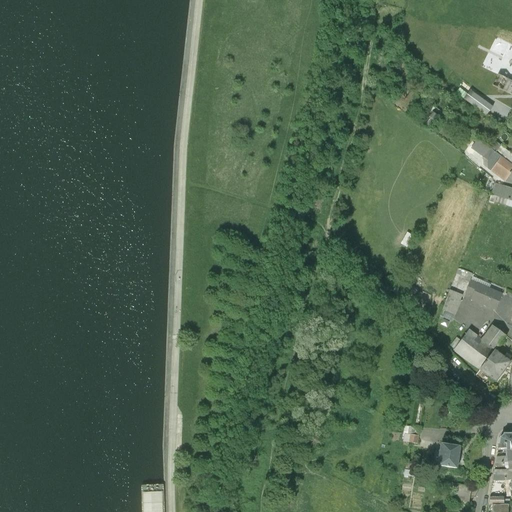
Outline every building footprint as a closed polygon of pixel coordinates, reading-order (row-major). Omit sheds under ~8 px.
[(511,83),(496,76),(491,86),(510,96),(511,92),(511,83)] [(469,92),(463,101),(485,117),(488,113),(492,108),(469,92)] [(436,117),(434,120),(440,124),(442,122),(445,125),(449,120),(439,112),(435,109),(430,104),(425,111),(425,112),(420,118),(424,122),(431,113),(436,117)] [(431,113),(424,122),(420,125),(426,129),(434,120),(436,117),(431,113)] [(489,150),(486,148),(476,141),(470,150),(482,158),(482,167),(486,170),(489,173),(500,158),(489,150)] [(489,150),(500,158),(511,167),(511,165),(511,156),(499,147),(497,149),(489,144),(486,148),(489,150)] [(500,158),(489,173),(504,183),(510,175),(508,173),(511,167),(511,166),(511,167),(500,158)] [(492,190),(490,196),(511,202),(511,189),(493,184),(492,190)] [(511,202),(490,196),(488,202),(494,204),(511,208),(511,202)] [(415,242),(413,248),(418,250),(421,244),(419,243),(421,240),(418,237),(415,242)] [(401,273),(395,283),(405,290),(400,297),(399,298),(404,301),(409,292),(411,293),(416,296),(417,296),(419,293),(417,292),(417,291),(407,285),(406,285),(410,278),(401,273)] [(470,281),(464,294),(471,297),(469,301),(494,311),(502,295),(488,289),(490,286),(479,281),(472,278),(470,281)] [(449,291),(448,291),(447,296),(448,296),(441,311),(444,312),(441,318),(450,322),(453,316),(454,317),(461,302),(460,301),(462,296),(449,291)] [(460,341),(453,350),(452,352),(455,354),(466,362),(478,371),(494,351),(495,351),(506,337),(491,326),(481,340),(476,336),(468,330),(460,341)] [(453,350),(460,341),(455,338),(449,347),(453,350)] [(494,351),(478,371),(495,384),(510,364),(495,351),(494,351)] [(403,427),(402,435),(403,435),(402,442),(417,445),(417,437),(418,429),(408,427),(403,427)] [(501,461),(511,456),(511,433),(506,432),(499,438),(497,450),(501,461)] [(439,444),(436,466),(456,470),(460,447),(439,444)] [(505,471),(501,461),(500,456),(494,456),(492,474),(503,476),(503,480),(508,481),(508,480),(505,471)] [(511,456),(501,461),(505,471),(511,467),(511,456)] [(405,460),(402,476),(414,478),(416,462),(405,460)] [(454,484),(451,502),(468,505),(471,487),(454,484)] [(492,505),(492,508),(508,509),(508,506),(508,501),(502,501),(503,497),(492,496),(488,496),(488,499),(488,500),(488,504),(488,505),(492,505)]
